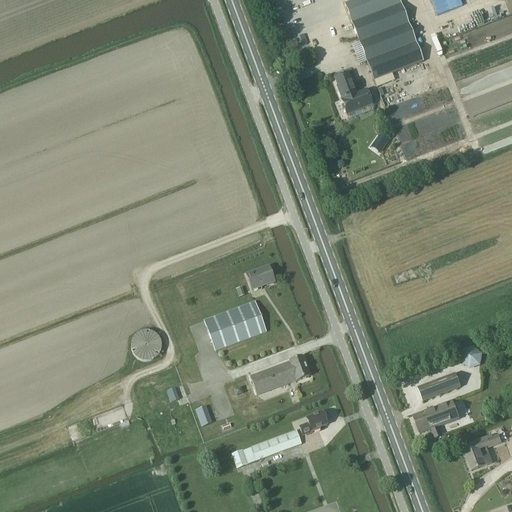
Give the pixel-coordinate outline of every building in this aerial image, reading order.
[(374,81),(423,63),(401,5),(352,24),(374,81)] [(357,94),(349,73),(335,78),(340,90),(338,91),(342,100),(341,101),(347,115),(373,105),(367,90),(357,94)] [(386,144),(381,140),(374,149),(380,153),(386,144)] [(251,291),(261,288),(260,286),(273,281),(268,267),(246,276),(251,291)] [(215,352),(266,333),(254,303),(204,322),(215,352)] [(164,348),(164,344),(163,341),(161,338),(159,336),(157,334),(155,332),(152,331),(148,331),(145,331),(141,332),(138,333),(135,335),(133,337),(131,341),(130,344),(130,347),(130,351),(131,354),(132,356),(134,359),(137,362),(140,363),(142,364),(146,365),(149,365),(153,364),(156,362),(159,360),(161,358),(163,355),(164,352),(164,348)] [(470,371),(481,367),(483,356),(475,349),(463,353),(462,364),(470,371)] [(289,363),(250,378),(252,384),(255,391),(257,396),(296,382),(309,377),(302,358),(289,363)] [(423,402),(461,388),(456,375),(418,389),(423,402)] [(235,390),(237,396),(243,394),(241,388),(235,390)] [(442,437),(439,428),(460,420),(452,401),(412,417),(419,435),(431,431),(435,440),(442,437)] [(311,434),(319,431),(319,429),(327,426),(322,413),(305,420),(307,425),(299,429),(301,436),(310,432),(311,434)] [(243,451),(231,455),(237,470),(301,445),(296,432),(243,452),(243,451)] [(493,464),(487,450),(501,445),(498,437),(463,450),(472,472),(493,464)]
